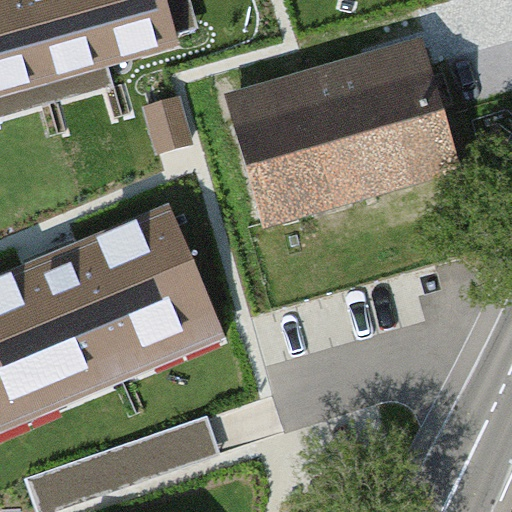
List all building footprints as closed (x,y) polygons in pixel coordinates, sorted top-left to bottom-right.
[(22,0),(0,0),(0,95),(45,83),(22,0)] [(91,0),(22,0),(45,83),(109,65),(91,0)] [(163,0),(91,0),(109,65),(176,47),(163,0)] [(428,63),(234,122),(265,224),(459,165),(428,63)] [(170,212),(0,282),(0,407),(214,318),(170,212)] [(57,511),(222,456),(209,419),(28,481),(38,511),(57,511)]
